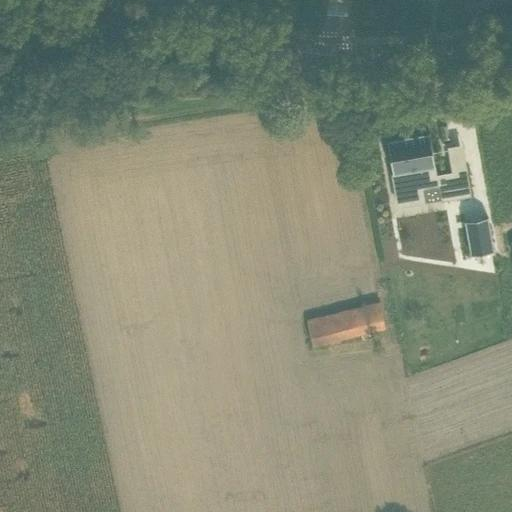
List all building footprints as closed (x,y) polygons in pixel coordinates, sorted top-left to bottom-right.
[(403,138),(386,141),(392,174),(392,175),(395,175),(399,195),(400,194),(423,189),(437,187),(438,187),(436,175),(428,133),(411,136),(411,135),(410,135),(411,138),(404,139),(404,137),(403,137),(403,138)] [(451,172),(436,175),(438,187),(437,187),(440,201),(471,196),(466,169),(451,172)] [(488,217),(464,221),(470,254),(493,250),(488,217)] [(462,260),(402,275),(409,302),(469,287),(462,260)] [(511,331),(511,316),(505,269),(475,273),(484,335),(511,331)] [(380,301),(306,319),(313,346),(359,335),(376,330),(387,327),(380,301)]
